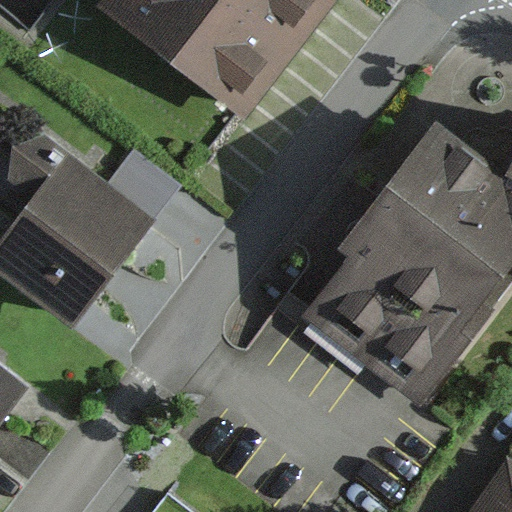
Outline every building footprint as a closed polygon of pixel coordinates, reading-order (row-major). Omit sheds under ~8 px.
[(337,0),(100,0),(243,116),(337,0)] [(511,178),(503,195),(433,143),(308,308),(432,401),(511,294),(511,178)] [(150,234),(28,144),(1,180),(35,205),(0,253),(0,282),(74,337),(150,234)] [(0,456),(40,407),(0,374),(0,456)] [(511,511),(511,470),(511,471),(481,511),(511,511)]
